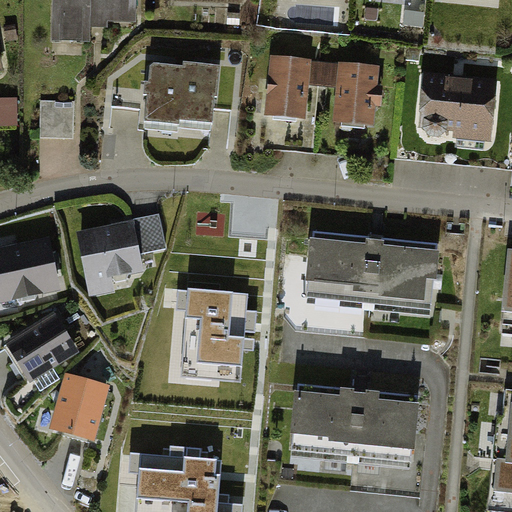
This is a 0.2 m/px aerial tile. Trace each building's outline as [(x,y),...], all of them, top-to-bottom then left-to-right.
[(144,0),(56,0),(54,36),(100,39),(101,22),(143,25),(144,0)] [(426,14),(407,12),(405,28),(424,30),(426,14)] [(381,72),(272,58),(264,119),(307,124),(311,89),(338,92),(333,125),(374,130),(376,110),(382,110),(384,90),(378,89),(381,72)] [(170,71),(150,69),(145,127),(175,130),(176,123),(216,127),(221,69),(194,66),(182,65),(181,72),(170,71)] [(499,83),(426,76),(420,131),(425,132),(424,133),(430,140),(441,141),(448,135),(449,134),(455,135),(454,140),(493,143),(499,83)] [(43,102),(42,138),(73,139),(74,103),(43,102)] [(162,221),(78,237),(87,286),(148,275),(145,256),(167,251),(162,221)] [(445,242),(322,233),(317,296),(440,305),(445,242)] [(49,238),(0,247),(0,298),(59,287),(49,238)] [(511,252),(506,252),(500,313),(511,314),(511,252)] [(248,299),(190,294),(185,368),(244,373),(247,337),(256,337),(257,316),(247,316),(248,299)] [(75,355),(53,321),(11,348),(33,382),(75,355)] [(108,390),(70,379),(55,431),(92,442),(108,390)] [(511,511),(511,389),(505,389),(503,412),(498,414),(487,509),(511,511)] [(425,400),(302,390),(297,447),(420,457),(425,400)] [(170,460),(143,458),(139,511),(244,511),(244,510),(220,508),(224,463),(202,461),(203,451),(171,449),(170,460)]
